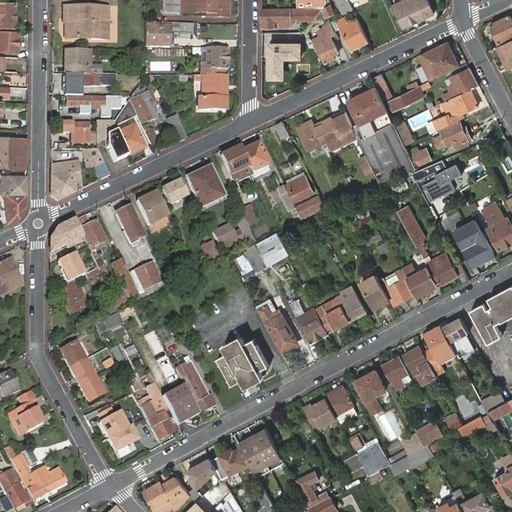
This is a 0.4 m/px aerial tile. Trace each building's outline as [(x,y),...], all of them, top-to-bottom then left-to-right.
[(179,0),(179,10),(205,10),(217,10),(217,15),(227,15),(227,0),(179,0)] [(336,11),(331,0),(326,0),(324,5),(329,14),(336,11)] [(353,7),(349,0),(338,0),(343,11),(353,7)] [(428,0),(397,0),(392,3),(403,25),(434,11),(428,0)] [(0,27),(13,28),(14,5),(0,4),(0,27)] [(318,19),(329,14),(324,5),(322,8),(317,17),(318,19)] [(108,7),(65,6),(65,22),(65,34),(76,33),(90,34),(90,38),(107,38),(108,7)] [(295,8),(263,7),(263,9),(263,24),(292,25),(300,19),(316,19),(317,17),(322,8),(295,8)] [(360,44),(369,40),(357,16),(348,20),(346,15),(338,19),(351,43),(358,40),(360,44)] [(490,23),(498,41),(511,34),(511,21),(509,15),(490,23)] [(178,21),(145,20),(144,45),(170,45),(170,32),(193,33),(193,22),(178,22),(178,21)] [(335,40),(340,37),(332,21),(325,24),(326,25),(318,29),(321,35),(312,39),(317,48),(320,47),(326,61),(337,56),(335,52),(340,50),(335,40)] [(18,33),(0,32),(0,48),(17,50),(18,33)] [(193,39),(193,33),(170,32),(170,45),(175,45),(176,39),(193,39)] [(511,38),(498,45),(510,68),(511,66),(511,38)] [(353,48),(360,44),(358,40),(351,43),(353,48)] [(301,56),(301,41),(270,41),(270,76),(281,76),(281,68),(283,66),(283,59),(286,55),(301,56)] [(457,63),(447,41),(423,53),(433,75),(457,63)] [(227,73),(227,46),(193,45),(193,50),(198,50),(198,62),(201,62),(202,73),(227,73)] [(65,50),(64,73),(84,73),(90,73),(91,54),(94,54),(94,51),(65,50)] [(479,85),(470,67),(450,77),(453,83),(449,86),(451,91),(443,94),(446,100),(471,88),(479,85)] [(152,88),(145,73),(144,74),(130,96),(131,97),(144,92),(152,88)] [(227,96),(227,73),(202,73),(201,80),(201,96),(202,108),(226,108),(226,96),(227,96)] [(386,103),(391,100),(393,99),(380,73),(373,77),(378,87),(386,103)] [(116,74),(63,74),(63,95),(66,95),(75,95),(81,95),(81,87),(116,87),(116,74)] [(411,91),(419,86),(417,81),(408,85),(411,91)] [(423,94),(419,86),(411,91),(393,99),(391,100),(395,109),(423,94)] [(0,99),(9,100),(10,89),(0,87),(0,99)] [(410,154),(406,145),(396,124),(388,107),(386,103),(378,87),(354,98),(355,99),(396,180),(410,172),(417,169),(416,165),(410,154)] [(158,100),(152,88),(144,92),(147,98),(149,103),(158,100)] [(471,88),(446,100),(441,102),(447,114),(433,121),(437,131),(438,130),(466,118),(464,112),(479,104),(471,88)] [(144,92),(131,97),(139,114),(142,122),(153,118),(145,99),(147,98),(144,92)] [(75,95),(66,95),(66,108),(100,109),(100,106),(104,106),(105,98),(104,95),(81,95),(75,95)] [(130,96),(114,122),(115,125),(139,114),(131,97),(130,96)] [(120,98),(105,98),(104,106),(100,106),(100,109),(100,118),(110,118),(110,109),(120,109),(120,98)] [(361,122),(353,126),(357,133),(365,149),(366,151),(367,153),(373,163),(374,167),(375,168),(384,185),(396,180),(355,99),(354,98),(351,99),(361,122)] [(346,112),(344,109),(323,120),(324,122),(317,126),(316,123),(314,119),(299,127),(309,147),(324,139),(321,134),(325,132),(332,145),(357,133),(353,126),(346,112)] [(178,142),(188,137),(177,114),(167,119),(178,142)] [(299,127),(314,119),(311,115),(297,123),(299,127)] [(405,119),(396,124),(406,145),(416,140),(405,119)] [(115,125),(114,122),(112,122),(100,122),(96,121),(96,139),(106,135),(106,146),(112,161),(128,155),(127,154),(118,132),(115,125)] [(281,121),(273,124),(280,139),(288,135),(281,121)] [(456,147),(469,140),(468,139),(473,137),(467,127),(464,129),(460,121),(440,131),(447,145),(453,142),(456,147)] [(90,123),(63,122),(63,133),(70,133),(70,143),(89,143),(90,123)] [(134,125),(118,132),(127,154),(143,147),(134,125)] [(151,126),(145,129),(153,146),(158,144),(151,126)] [(26,139),(25,136),(0,134),(0,167),(25,169),(25,168),(26,139)] [(483,151),(481,152),(487,164),(497,159),(491,147),(497,145),(493,136),(479,143),(483,151)] [(458,151),(471,145),(469,140),(456,147),(458,151)] [(296,144),(285,148),(288,156),(299,152),(296,144)] [(250,172),(253,178),(268,170),(255,145),(240,153),(246,165),(250,172)] [(410,154),(416,165),(431,157),(426,146),(410,154)] [(240,153),(237,147),(219,156),(231,179),(236,177),(233,172),(246,165),(240,153)] [(108,175),(99,149),(89,150),(83,150),(83,152),(87,166),(91,166),(98,180),(108,175)] [(367,153),(366,151),(358,155),(365,168),(367,166),(362,156),(367,153)] [(373,163),(367,153),(362,156),(367,166),(373,163)] [(417,169),(410,172),(415,181),(437,170),(433,162),(432,162),(417,169)] [(81,188),(78,163),(60,165),(60,169),(50,169),(50,195),(57,200),(81,188)] [(434,175),(436,179),(445,173),(449,180),(460,173),(455,163),(434,175)] [(250,172),(246,165),(233,172),(236,177),(236,178),(250,172)] [(184,179),(200,210),(223,198),(207,167),(184,179)] [(436,179),(422,186),(430,202),(454,189),(449,180),(445,173),(436,179)] [(25,195),(25,175),(2,174),(2,186),(2,195),(4,195),(25,195)] [(303,174),(284,183),(292,199),(294,202),(313,192),(303,174)] [(161,190),(168,204),(184,195),(178,182),(161,190)] [(292,199),(284,183),(277,187),(287,206),(294,202),(292,199)] [(147,226),(167,216),(155,192),(136,202),(147,226)] [(25,207),(25,195),(4,195),(5,225),(17,219),(25,207)] [(299,211),(303,220),(327,209),(320,197),(313,201),(314,204),(299,211)] [(403,198),(393,203),(395,208),(409,234),(415,247),(421,244),(425,242),(403,198)] [(486,228),(498,250),(511,242),(511,227),(507,218),(503,220),(495,204),(482,211),(490,227),(486,228)] [(136,242),(145,237),(140,228),(131,211),(130,207),(115,214),(130,245),(131,244),(132,247),(137,245),(136,242)] [(254,219),(248,207),(241,211),(247,223),(254,219)] [(357,231),(372,223),(368,215),(359,219),(356,214),(350,217),(357,231)] [(65,246),(82,238),(78,230),(74,220),(57,228),(50,238),(50,252),(65,246)] [(473,267),(494,256),(475,220),(454,232),(473,267)] [(82,238),(98,268),(102,266),(95,251),(107,245),(95,221),(78,230),(82,238)] [(223,248),(243,238),(239,230),(233,233),(228,224),(214,231),(223,248)] [(365,244),(379,237),(375,230),(362,237),(365,244)] [(257,241),(253,243),(262,260),(281,250),(273,233),(263,238),(257,241)] [(197,250),(204,263),(210,260),(219,255),(212,242),(203,246),(197,250)] [(421,244),(415,247),(422,259),(424,264),(430,261),(421,244)] [(391,252),(387,245),(380,249),(384,257),(391,253),(391,252)] [(73,253),(55,262),(66,283),(76,279),(84,274),(73,253)] [(460,285),(469,281),(462,269),(460,265),(452,269),(444,255),(430,261),(424,264),(427,269),(433,280),(436,287),(437,288),(456,278),(460,285)] [(262,269),(257,257),(249,261),(255,272),(262,269)] [(0,296),(16,288),(10,274),(15,271),(9,259),(0,263),(0,296)] [(124,307),(141,299),(138,293),(129,274),(123,262),(113,266),(128,297),(121,300),(124,307)] [(195,272),(190,262),(180,267),(185,277),(195,272)] [(129,274),(138,293),(162,281),(153,263),(129,274)] [(85,279),(100,273),(98,268),(84,274),(85,279)] [(405,279),(414,299),(436,287),(433,280),(427,269),(405,279)] [(16,288),(22,286),(15,271),(10,274),(16,288)] [(386,300),(387,302),(390,306),(410,296),(397,271),(377,281),(386,300)] [(375,277),(357,286),(364,300),(369,311),(387,302),(386,300),(377,281),(375,278),(375,277)] [(89,305),(76,279),(66,283),(56,289),(68,315),(89,305)] [(511,286),(488,299),(489,301),(493,308),(488,310),(484,304),(471,311),(488,344),(502,337),(496,324),(501,322),(502,323),(511,317),(511,286)] [(341,296),(335,300),(340,308),(348,324),(363,316),(349,288),(340,293),(341,296)] [(318,320),(340,308),(335,300),(313,311),(318,320)] [(493,308),(489,301),(484,304),(488,310),(493,308)] [(263,303),(257,306),(261,313),(267,310),(263,303)] [(318,320),(326,336),(348,324),(340,308),(318,320)] [(280,310),(264,318),(270,330),(282,352),(298,343),(280,310)] [(303,319),(295,323),(303,338),(308,346),(326,336),(318,320),(313,311),(301,316),(303,319)] [(96,324),(101,333),(123,321),(118,312),(96,324)] [(459,320),(443,329),(451,344),(457,340),(460,345),(464,343),(461,338),(467,335),(459,320)] [(456,352),(454,350),(451,344),(443,329),(441,325),(424,334),(432,350),(424,355),(432,370),(458,356),(456,352)] [(76,335),(58,343),(62,351),(79,342),(76,335)] [(457,340),(451,344),(454,350),(456,352),(461,350),(468,354),(475,350),(467,335),(461,338),(464,343),(460,345),(457,340)] [(253,377),(262,372),(261,370),(270,365),(255,338),(246,343),(243,338),(225,348),(228,353),(219,357),(233,385),(242,380),(252,375),(253,377)] [(61,352),(70,368),(87,359),(78,343),(61,352)] [(135,346),(126,349),(128,356),(138,353),(135,346)] [(424,355),(420,347),(402,356),(414,377),(417,375),(423,385),(437,377),(435,375),(432,370),(424,355)] [(468,354),(461,350),(456,352),(458,356),(459,358),(468,354)] [(70,368),(79,385),(96,376),(87,359),(70,368)] [(397,359),(381,367),(396,395),(404,390),(400,381),(407,377),(397,359)] [(186,384),(201,413),(217,404),(213,395),(206,398),(188,363),(178,369),(186,384)] [(468,375),(463,366),(459,368),(463,377),(468,375)] [(0,399),(20,390),(11,372),(0,377),(0,399)] [(264,375),(262,372),(253,377),(252,375),(242,380),(245,385),(264,375)] [(354,383),(372,416),(381,411),(374,397),(385,391),(374,372),(354,383)] [(96,376),(79,385),(88,402),(105,393),(96,376)] [(163,396),(156,382),(146,387),(153,401),(142,407),(160,439),(176,430),(166,411),(163,413),(160,407),(167,404),(163,396)] [(178,425),(201,413),(186,384),(163,396),(167,404),(178,425)] [(341,390),(324,398),(324,399),(334,417),(351,408),(341,390)] [(35,399),(30,391),(18,398),(22,406),(9,413),(13,420),(17,428),(21,437),(40,426),(43,425),(39,418),(35,409),(31,402),(35,399)] [(506,402),(500,392),(491,397),(493,399),(495,403),(496,402),(499,406),(506,402)] [(31,402),(35,409),(44,404),(40,397),(35,399),(31,402)] [(313,432),(336,420),(334,417),(324,399),(302,411),(313,432)] [(488,412),(499,406),(496,402),(495,403),(493,399),(484,404),(488,412)] [(488,412),(492,419),(511,408),(511,405),(509,401),(506,402),(499,406),(488,412)] [(176,430),(180,428),(178,425),(167,404),(160,407),(163,413),(166,411),(176,430)] [(111,408),(96,415),(101,423),(98,424),(115,455),(141,440),(132,425),(129,427),(120,411),(115,414),(111,408)] [(351,408),(334,417),(336,420),(339,426),(355,417),(351,408)] [(390,440),(405,431),(392,409),(377,418),(390,440)] [(456,411),(445,417),(453,430),(463,423),(456,411)] [(492,419),(488,412),(481,416),(490,430),(496,426),(492,419)] [(444,435),(436,422),(416,432),(417,435),(424,447),(444,435)] [(280,458),(278,453),(265,431),(258,435),(259,437),(245,444),(244,442),(237,446),(242,454),(248,466),(252,473),(258,469),(262,476),(278,468),(274,461),(280,458)] [(245,444),(259,437),(258,435),(244,442),(245,444)] [(424,447),(417,435),(402,443),(409,455),(415,452),(424,447)] [(348,443),(353,452),(363,448),(357,438),(348,443)] [(429,447),(433,454),(441,449),(437,442),(429,447)] [(378,444),(355,456),(362,468),(367,478),(368,478),(380,471),(390,465),(378,444)] [(10,446),(3,449),(6,454),(13,451),(10,446)] [(36,462),(29,449),(21,454),(27,467),(36,462)] [(6,454),(10,461),(12,459),(33,500),(65,483),(58,470),(47,475),(44,468),(31,475),(27,467),(21,454),(18,455),(15,450),(13,451),(6,454)] [(409,455),(406,457),(411,466),(419,461),(415,452),(409,455)] [(211,461),(218,472),(222,479),(235,472),(237,475),(244,472),(242,469),(248,466),(242,454),(231,459),(227,453),(211,461)] [(355,456),(344,462),(351,475),(362,468),(355,456)] [(406,457),(390,465),(395,474),(411,466),(406,457)] [(284,465),(280,458),(274,461),(278,468),(284,465)] [(211,461),(210,460),(187,473),(196,490),(218,472),(211,461)] [(511,467),(495,477),(506,496),(511,492),(511,467)] [(262,476),(258,469),(252,473),(256,480),(262,476)] [(11,471),(7,473),(14,487),(19,484),(11,471)] [(382,476),(380,471),(368,478),(370,482),(382,476)] [(14,487),(7,473),(0,477),(0,480),(15,508),(25,503),(27,507),(32,504),(27,493),(24,494),(19,484),(14,487)] [(297,481),(309,504),(316,501),(309,486),(318,481),(313,473),(297,481)] [(170,485),(169,482),(162,486),(169,499),(173,505),(174,508),(181,501),(179,497),(187,495),(187,494),(177,480),(170,485)] [(169,499),(162,486),(160,483),(153,487),(155,491),(147,496),(154,508),(169,499)] [(155,491),(153,487),(144,492),(147,496),(155,491)] [(455,496),(457,500),(463,511),(484,511),(491,507),(484,494),(466,503),(461,493),(455,496)] [(260,511),(267,511),(276,506),(268,494),(254,503),(260,511)] [(7,511),(13,508),(7,497),(1,500),(7,511)] [(329,498),(308,510),(308,511),(306,511),(335,511),(339,510),(332,497),(329,498)] [(156,511),(161,511),(173,505),(169,499),(154,508),(156,511)] [(463,511),(457,500),(449,504),(447,501),(439,505),(442,511),(463,511)] [(208,511),(197,501),(185,511),(208,511)]
